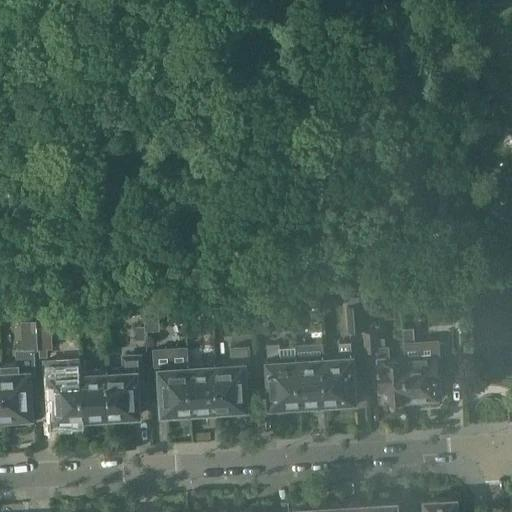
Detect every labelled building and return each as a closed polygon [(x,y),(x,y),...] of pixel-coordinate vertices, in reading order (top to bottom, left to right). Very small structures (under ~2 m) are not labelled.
[(511,41),(500,42),(501,52),(511,51),(511,41)] [(497,202),(490,211),(500,219),(507,210),(497,202)] [(362,331),(360,297),(348,297),(348,298),(348,305),(347,305),(349,331),(362,331)] [(309,302),(310,315),(321,315),(321,301),(309,302)] [(252,303),(255,332),(268,331),(266,302),(252,303)] [(241,333),(255,332),(252,303),(239,304),(241,333)] [(158,311),(144,312),(145,326),(146,340),(147,340),(147,331),(160,330),(158,311)] [(18,363),(2,364),(6,422),(22,421),(22,416),(31,415),(28,373),(36,373),(34,349),(38,349),(38,346),(36,319),(22,320),(24,348),(17,349),(18,363)] [(145,326),(136,326),(137,340),(146,340),(145,326)] [(414,327),(403,328),(404,357),(407,399),(420,398),(423,404),(430,403),(432,397),(436,397),(436,391),(442,391),(439,340),(415,341),(414,327)] [(377,330),(364,330),(365,351),(377,350),(380,389),(385,389),(386,400),(391,400),(394,406),(401,405),(403,399),(407,399),(404,357),(402,357),(402,358),(390,358),(389,347),(385,347),(385,337),(377,338),(377,330)] [(339,351),(324,352),(328,401),(355,400),(351,340),(339,341),(339,351)] [(324,341),(295,343),(296,345),(299,403),(328,401),(324,352),(324,341)] [(280,342),(267,343),(271,405),(299,403),(296,345),(280,346),(280,342)] [(187,346),(154,348),(155,364),(160,364),(163,412),(191,410),(188,363),(187,346)] [(231,360),(217,361),(220,408),(247,407),(245,374),(251,374),(249,346),(230,347),(231,360)] [(123,367),(108,368),(111,415),(139,414),(137,382),(143,382),(142,352),(122,353),(123,367)] [(53,378),(49,378),(50,387),(53,387),(55,419),(83,417),(80,370),(65,371),(65,362),(62,359),(54,360),(52,363),(53,378)] [(217,361),(188,363),(191,410),(220,408),(217,361)] [(108,368),(80,370),(83,417),(111,415),(108,368)] [(457,511),(457,498),(425,500),(425,511),(457,511)] [(371,503),(370,504),(370,511),(397,511),(397,502),(385,503),(385,500),(371,500),(371,503)] [(347,505),(345,505),(345,511),(370,511),(370,504),(361,504),(359,501),(348,502),(347,505)] [(329,506),(320,507),(320,511),(345,511),(345,505),(343,505),(341,502),(331,503),(329,506)]
